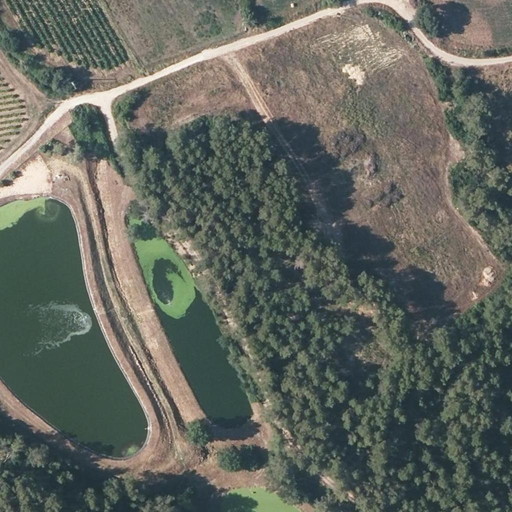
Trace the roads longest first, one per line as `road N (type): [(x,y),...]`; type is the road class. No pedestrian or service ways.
road 1 (track): [(0,190),(57,166),(84,180),(103,266),(173,443),(155,472),(97,469),(53,446),(0,400)]
road 2 (track): [(102,100),(117,144),(181,228),(230,313),(276,425),(320,476),(379,511)]
road 3 (track): [(365,0),(102,100),(71,104),(0,171)]
road 4 (track): [(134,172),(122,205),(124,253),(178,381),(215,430),(235,435),(264,426)]
road 5 (track): [(511,59),(462,63),(436,54),(391,3),(375,0)]
